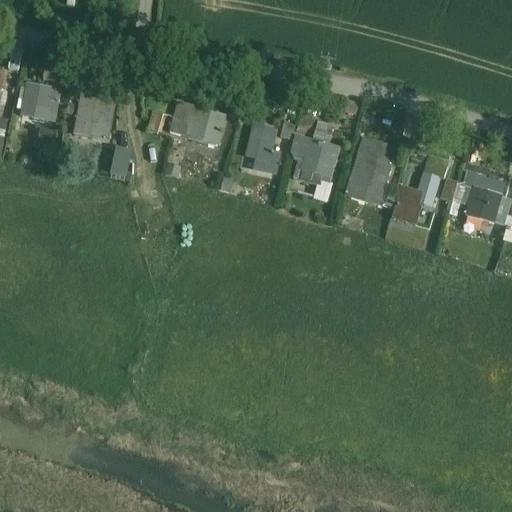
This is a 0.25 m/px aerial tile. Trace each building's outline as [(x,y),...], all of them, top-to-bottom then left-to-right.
[(23,53),(13,51),(9,71),(19,73),(23,53)] [(60,61),(48,58),(44,82),(56,84),(60,61)] [(53,90),(29,85),(24,113),(40,116),(55,119),(58,104),(51,103),(53,90)] [(116,102),(84,96),(79,123),(77,135),(108,141),(110,129),(116,102)] [(227,118),(179,105),(174,122),(180,124),(177,136),(218,148),(227,118)] [(164,116),(153,114),(148,134),(158,137),(164,116)] [(374,117),(365,115),(362,125),(371,127),(374,117)] [(0,155),(6,156),(9,121),(0,120),(0,155)] [(295,126),(285,124),(282,140),(291,142),(295,126)] [(332,127),(319,124),(317,132),(330,135),(332,127)] [(278,131),(254,126),(247,159),(280,166),(282,157),(272,154),(278,131)] [(339,151),(298,139),(294,155),(308,159),(304,172),(323,178),(322,183),(330,185),(331,180),(331,179),(339,151)] [(396,150),(366,142),(361,155),(360,154),(346,198),(379,207),(392,167),(391,167),(396,150)] [(116,149),(114,181),(131,182),(134,150),(116,149)] [(430,159),(425,176),(440,180),(445,163),(430,159)] [(440,180),(425,176),(418,204),(433,208),(440,180)] [(509,188),(475,176),(470,189),(475,191),(502,198),(504,191),(508,192),(509,188)] [(459,186),(449,183),(445,192),(456,196),(459,186)] [(502,198),(475,191),(468,219),(494,226),(502,198)]
